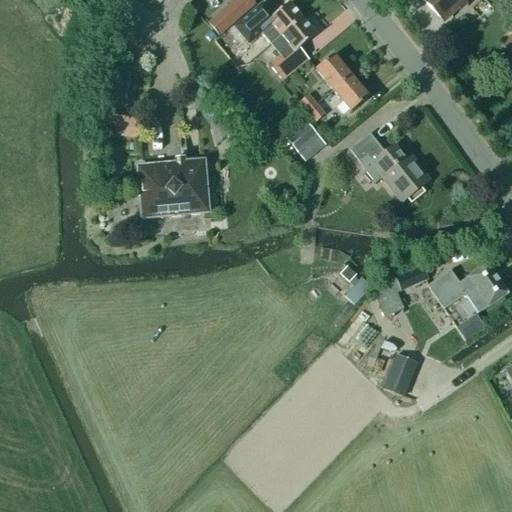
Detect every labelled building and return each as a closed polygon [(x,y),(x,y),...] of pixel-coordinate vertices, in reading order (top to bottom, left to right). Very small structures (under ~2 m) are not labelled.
[(236,0),(224,10),(235,23),(238,21),(257,5),(252,0),(236,0)] [(421,0),(444,23),(467,0),(421,0)] [(234,28),(247,45),(259,35),(269,47),(302,20),(289,4),(272,18),(261,5),(234,28)] [(279,59),(269,68),(280,83),(307,61),(298,50),(316,36),(302,20),(269,47),(279,59)] [(314,73),(331,93),(332,94),(350,78),(333,57),(314,73)] [(332,94),(331,93),(323,100),(332,110),(340,104),(349,115),(368,99),(350,78),(332,94)] [(307,114),(317,107),(308,97),(299,104),(307,114)] [(325,117),(317,107),(307,114),(316,124),(325,117)] [(224,115),(215,123),(228,138),(237,131),(224,115)] [(146,123),(102,116),(99,135),(143,142),(146,123)] [(305,123),(284,140),(297,155),(318,138),(305,123)] [(403,160),(393,148),(385,154),(370,136),(350,152),(360,164),(368,158),(373,164),(371,165),(402,204),(429,183),(408,157),(403,160)] [(142,220),(208,215),(203,163),(137,169),(142,220)] [(511,256),(497,269),(511,286),(511,256)] [(467,279),(467,280),(458,286),(450,273),(428,289),(444,311),(465,297),(478,315),(487,309),(507,296),(486,266),(467,279)] [(357,277),(347,268),(339,276),(349,285),(357,277)] [(389,269),(376,275),(380,283),(370,288),(383,319),(402,311),(395,296),(401,294),(396,280),(389,269)] [(401,294),(429,283),(422,270),(396,280),(401,294)] [(360,280),(344,298),(353,307),(370,288),(360,280)] [(403,399),(417,365),(395,356),(382,391),(403,399)]
